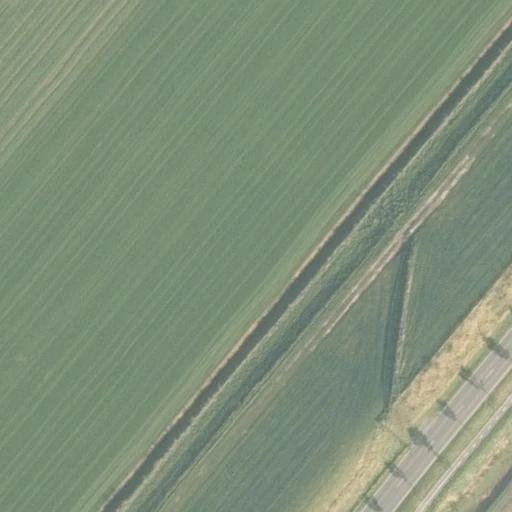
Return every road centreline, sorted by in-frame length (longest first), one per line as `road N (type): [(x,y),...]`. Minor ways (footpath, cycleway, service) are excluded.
road 1 (track): [(511,111),(175,511)]
road 2 (primary): [(377,511),(511,347)]
